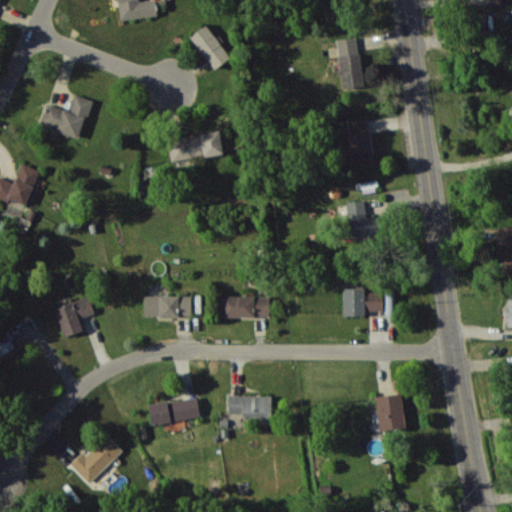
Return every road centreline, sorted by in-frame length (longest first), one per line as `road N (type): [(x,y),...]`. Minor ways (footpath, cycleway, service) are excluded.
road 1 (secondary): [(403,0),(452,357),(483,511)]
road 2 (residential): [(452,357),(163,352),(99,376),(3,486)]
road 3 (residential): [(36,31),(179,90)]
